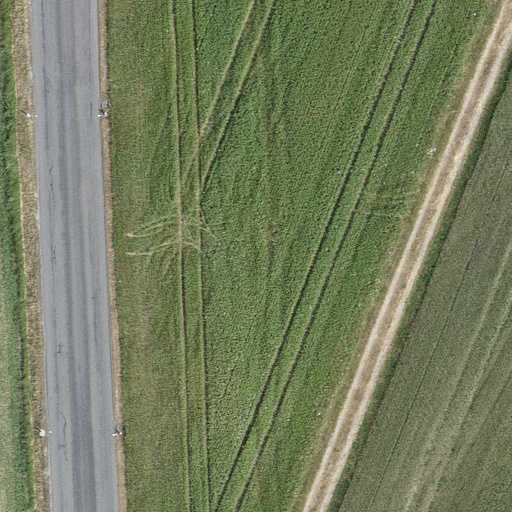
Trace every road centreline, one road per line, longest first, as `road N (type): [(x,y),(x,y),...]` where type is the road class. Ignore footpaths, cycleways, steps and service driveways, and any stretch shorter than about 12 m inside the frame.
road 1 (track): [(311,511),(511,3)]
road 2 (tertiary): [(71,0),(95,511)]
